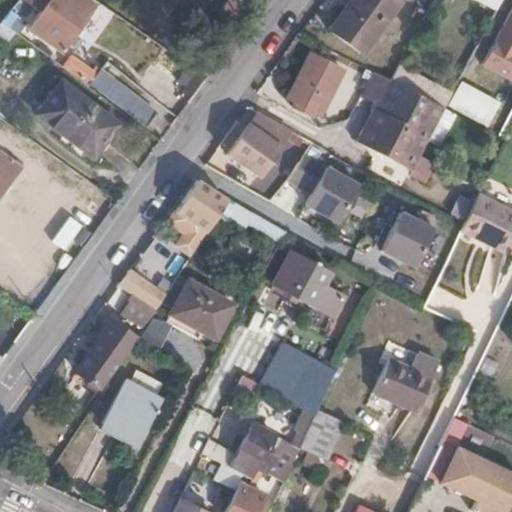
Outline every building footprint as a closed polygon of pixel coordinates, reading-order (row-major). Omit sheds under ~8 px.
[(94,6),(86,0),(48,0),(27,28),(59,53),(94,6)] [(395,3),(391,0),(347,0),(327,28),(360,52),(395,3)] [(474,0),(495,10),(499,0),(474,0)] [(511,3),(480,65),(511,82),(511,79),(511,3)] [(2,21),(16,32),(23,22),(9,12),(2,21)] [(318,114),(341,70),(308,54),(285,96),(291,99),(313,111),(318,114)] [(94,74),(69,55),(62,64),(145,126),(156,113),(98,69),(94,74)] [(17,89),(32,70),(18,57),(12,66),(5,62),(0,67),(0,90),(9,98),(16,88),(17,89)] [(398,66),(390,81),(440,107),(443,109),(451,93),(398,66)] [(415,156),(440,107),(390,81),(372,72),(364,84),(378,90),(353,139),(408,169),(415,156)] [(457,82),(451,93),(443,109),(485,131),(499,104),(457,82)] [(94,156),(119,125),(64,83),(35,114),(94,156)] [(311,115),(313,111),(291,99),(288,103),(311,115)] [(255,110),(227,153),(258,174),(288,128),(255,110)] [(0,170),(11,156),(2,149),(0,151),(0,170)] [(310,192),(325,166),(303,154),(285,179),(310,192)] [(0,191),(21,165),(11,156),(0,170),(0,191)] [(433,164),(415,156),(408,169),(405,173),(424,181),(433,164)] [(310,192),(304,203),(336,221),(357,183),(325,166),(310,192)] [(193,177),(171,208),(203,230),(225,199),(193,177)] [(511,248),(511,213),(477,195),(463,224),(458,232),(508,257),(511,248)] [(228,198),(218,212),(277,246),(285,231),(228,198)] [(428,223),(396,206),(375,243),(408,261),(428,223)] [(196,240),(203,230),(171,208),(164,219),(196,240)] [(337,275),(293,249),(272,285),(310,307),(331,320),(346,295),(331,285),(337,275)] [(125,268),(115,282),(134,295),(155,309),(165,294),(125,268)] [(217,332),(231,305),(187,279),(166,316),(198,334),(203,323),(217,332)] [(155,309),(134,295),(122,314),(143,328),(155,309)] [(75,372),(99,388),(133,339),(135,336),(112,321),(75,372)] [(281,345),(258,386),(299,410),(312,418),(315,411),(318,404),(332,374),(281,345)] [(414,410),(431,376),(390,355),(373,390),(414,410)] [(240,375),(231,392),(249,401),(258,386),(240,375)] [(135,440),(158,398),(123,380),(101,421),(135,440)] [(315,411),(335,420),(338,414),(318,404),(315,411)] [(312,418),(299,410),(287,434),(301,440),(312,418)] [(315,411),(312,418),(301,440),(297,449),(303,453),(323,462),(342,423),(335,420),(315,411)] [(511,475),(456,448),(466,425),(451,418),(423,476),(473,500),(468,511),(469,511),(502,511),(511,494),(511,475)] [(207,439),(201,451),(238,471),(243,461),(256,468),(282,482),(285,474),(288,469),(261,454),(270,437),(249,425),(233,454),(207,439)] [(297,449),(288,469),(285,474),(294,478),(300,462),(303,453),(297,449)] [(319,471),(323,462),(303,453),(300,462),(319,471)] [(243,461),(238,471),(233,482),(238,485),(247,489),(256,468),(243,461)] [(238,485),(224,511),(255,511),(263,496),(247,489),(238,485)] [(202,511),(177,499),(170,511),(202,511)]
